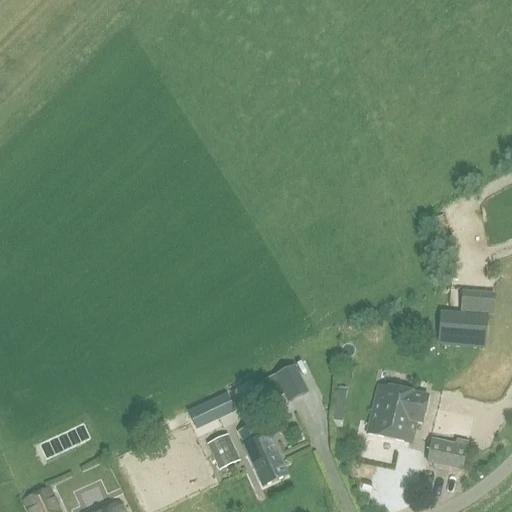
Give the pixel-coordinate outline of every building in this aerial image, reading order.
[(461,297),(460,315),(492,317),(493,299),(461,297)] [(483,346),(485,319),(440,316),(438,343),(483,346)] [(293,367),(272,377),(282,397),(286,404),(307,394),(293,367)] [(413,446),(417,426),(422,427),(428,399),(379,388),(368,436),(413,446)] [(234,413),(225,395),(186,413),(195,432),(234,413)] [(269,438),(261,442),(254,425),(231,436),(243,461),(248,458),(263,490),(288,479),(269,438)] [(240,462),(228,436),(206,446),(218,472),(240,462)] [(426,463),(462,470),(467,442),(455,440),(454,444),(431,439),(426,463)] [(21,501),(26,511),(60,511),(50,488),(21,501)]
